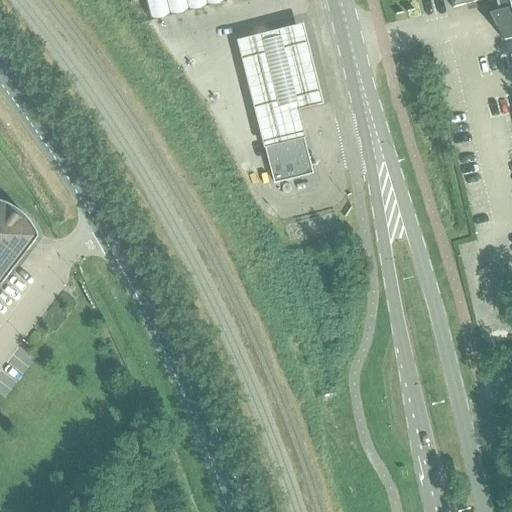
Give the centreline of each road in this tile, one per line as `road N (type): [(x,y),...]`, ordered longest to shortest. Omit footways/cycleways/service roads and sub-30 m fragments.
road 1 (unclassified): [(236,511),(189,385),(143,294),(59,146),(0,69)]
road 2 (secondary): [(483,511),(407,211),(373,135)]
road 3 (secondary): [(373,135),(389,296),(438,511)]
road 4 (unknown): [(0,332),(40,276),(102,220)]
road 5 (secondary): [(373,135),(340,0)]
